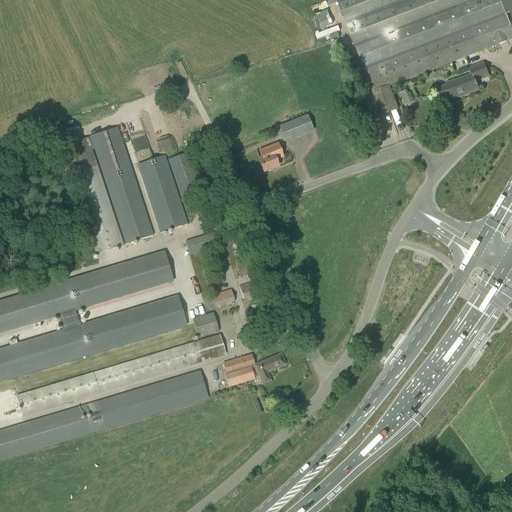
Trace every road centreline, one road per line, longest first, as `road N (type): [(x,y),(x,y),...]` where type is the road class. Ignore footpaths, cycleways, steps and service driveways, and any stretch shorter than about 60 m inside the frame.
road 1 (residential): [(330,383),(254,212),(411,148),(442,168)]
road 2 (primary): [(473,251),(397,370),(261,511)]
road 3 (primary): [(296,511),(403,408),(502,270)]
road 4 (unclassified): [(330,383),(409,212)]
road 5 (unclassified): [(194,511),(330,383)]
